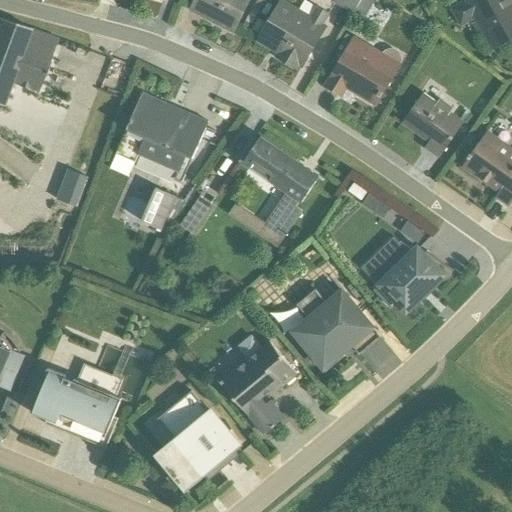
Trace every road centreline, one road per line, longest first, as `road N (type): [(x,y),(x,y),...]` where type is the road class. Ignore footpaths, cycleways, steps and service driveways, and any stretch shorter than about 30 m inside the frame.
road 1 (residential): [(0,0),(168,48),(250,85),(511,257)]
road 2 (residential): [(248,511),(440,349),(511,273)]
road 3 (unclassified): [(0,456),(130,511)]
road 4 (unknown): [(0,198),(20,203),(45,194),(76,126)]
